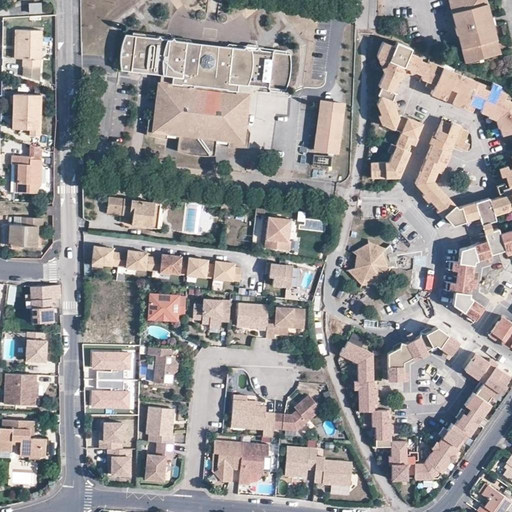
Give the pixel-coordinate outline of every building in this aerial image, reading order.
[(480,0),(450,0),(449,1),(457,27),(456,28),(458,36),(460,36),(468,64),(471,63),(473,62),(475,62),(477,61),(479,61),(480,60),(482,59),(485,59),(497,55),(493,41),(489,27),(487,19),(483,6),(480,0)] [(30,12),(41,11),(40,3),(29,3),(30,12)] [(487,5),(483,6),(487,19),(491,18),(490,17),(487,5)] [(493,26),(489,27),(493,41),(497,40),(494,28),(493,26)] [(19,30),(18,58),(23,58),(23,66),(40,66),(41,30),(19,29),(19,30)] [(236,85),(245,86),(267,89),(274,89),(276,93),(277,93),(287,94),(288,91),(291,91),(293,86),(295,81),(295,78),(296,76),(297,71),(297,67),(297,63),(297,59),(296,55),(292,54),(292,51),(281,50),(279,52),(268,51),(265,48),(264,51),(252,49),(250,47),(248,48),(226,45),(224,47),(221,49),(218,49),(210,48),(208,48),(198,47),(196,44),(194,42),(176,40),(174,38),(173,39),(164,38),(162,36),(160,38),(150,36),(148,33),(137,33),(137,35),(130,34),(127,40),(125,46),(123,52),(122,53),(122,56),(121,60),(121,65),(121,69),(121,72),(136,74),(137,77),(147,78),(150,76),(170,78),(166,115),(157,122),(156,137),(174,140),(175,131),(187,133),(185,150),(196,154),(206,156),(222,155),(225,137),(237,139),(236,146),(256,149),(258,132),(250,124),(251,114),(254,112),(252,110),(253,97),(244,96),(235,94),(236,85)] [(497,40),(493,41),(497,55),(502,54),(497,40)] [(483,88),(484,85),(429,61),(428,64),(421,61),(422,58),(411,53),(413,49),(397,42),(396,47),(384,42),(378,56),(380,61),(384,59),(389,61),(387,68),(383,69),(385,73),(379,85),(383,88),(380,95),(381,96),(377,104),(386,125),(394,129),(401,132),(388,162),(373,162),(372,177),(400,176),(422,123),(408,117),(407,120),(399,117),(396,109),(393,100),(394,97),(396,93),(394,92),(399,79),(416,73),(423,75),(422,79),(428,82),(426,87),(433,90),(431,95),(473,112),(476,107),(482,109),(481,113),(488,116),(489,114),(499,118),(503,130),(500,131),(503,139),(511,135),(511,103),(504,100),(506,95),(499,91),(501,86),(493,83),(491,87),(490,91),(483,88)] [(380,61),(383,69),(387,68),(389,61),(384,59),(380,61)] [(244,96),(245,86),(236,85),(235,94),(244,96)] [(16,116),(16,128),(29,129),(29,134),(39,134),(40,94),(13,94),(13,116),(16,116)] [(342,100),(322,98),(320,115),(341,117),(342,100)] [(409,114),(408,117),(422,123),(423,120),(409,114)] [(339,142),(341,117),(320,115),(318,140),(316,140),(314,154),(339,157),(341,142),(339,142)] [(488,217),(494,215),(509,211),(508,207),(511,205),(511,169),(509,170),(505,172),(506,175),(508,183),(511,193),(505,195),(490,199),(489,198),(457,207),(433,182),(437,172),(445,151),(449,144),(453,145),(456,146),(458,147),(460,148),(463,142),(467,131),(459,128),(460,126),(452,122),(450,124),(442,120),(415,183),(453,224),(465,220),(466,222),(474,220),(473,218),(478,216),(480,221),(481,225),(489,222),(488,217)] [(463,142),(460,148),(462,149),(465,150),(466,150),(469,144),(463,142)] [(18,174),(17,192),(37,192),(37,185),(40,185),(41,159),(41,149),(30,145),(29,156),(12,155),(12,163),(15,163),(14,174),(18,174)] [(501,177),(506,175),(505,172),(509,170),(508,166),(498,168),(501,177)] [(507,188),(505,183),(497,186),(500,194),(504,193),(503,189),(507,188)] [(151,227),(154,201),(141,200),(108,196),(106,211),(122,213),(122,210),(132,211),(132,214),(131,224),(151,227)] [(154,201),(151,227),(156,227),(159,203),(159,202),(154,201)] [(26,224),(22,224),(9,224),(9,245),(36,245),(37,226),(42,226),(42,217),(26,216),(26,224)] [(286,242),(288,228),(288,220),(268,217),(263,248),(288,251),(289,242),(286,242)] [(470,315),(468,318),(474,322),(485,306),(470,296),(472,285),(473,271),(475,261),(484,258),(490,255),(505,250),(505,249),(506,249),(511,246),(511,230),(500,233),(493,235),(491,231),(484,233),(485,237),(485,240),(459,248),(459,260),(451,260),(450,268),(457,268),(456,281),(448,281),(448,289),(455,289),(453,303),(464,310),(470,315)] [(369,242),(369,244),(370,247),(383,252),(387,249),(369,242)] [(370,247),(369,244),(354,253),(357,255),(361,257),(370,251),(370,247)] [(387,265),(391,266),(397,267),(395,259),(390,260),(388,254),(393,253),(391,245),(387,249),(383,252),(370,247),(370,251),(361,257),(358,266),(354,267),(348,268),(361,283),(367,283),(367,286),(377,286),(377,282),(383,282),(381,280),(379,275),(387,265)] [(93,263),(119,266),(121,253),(113,252),(114,248),(95,246),(93,263)] [(121,253),(119,266),(153,271),(155,257),(147,256),(148,252),(129,250),(128,254),(121,253)] [(155,257),(153,271),(188,275),(190,258),(189,257),(189,261),(181,261),(182,257),(163,254),(162,258),(155,257)] [(190,258),(188,275),(214,278),(216,261),(215,265),(208,264),(208,260),(190,258)] [(216,261),(214,278),(240,281),(242,268),(234,267),(235,263),(216,261)] [(294,266),(272,263),(270,277),(275,278),(274,286),(292,288),(294,266)] [(381,280),(391,266),(387,265),(379,275),(381,280)] [(90,280),(90,316),(116,316),(118,282),(90,280)] [(59,285),(30,286),(32,322),(43,322),(43,324),(53,324),(53,318),(44,318),(44,313),(42,313),(42,308),(52,308),(60,307),(59,285)] [(149,313),(176,315),(185,315),(186,295),(150,293),(149,313)] [(210,323),(220,324),(221,320),(229,320),(230,300),(203,298),(203,304),(194,303),(193,317),(202,318),(210,318),(210,323)] [(266,330),(268,310),(268,304),(238,302),(237,326),(258,327),(258,329),(266,330)] [(275,333),(287,334),(288,327),(304,327),(305,308),(276,306),(276,310),(268,310),(266,330),(266,337),(274,338),(275,333)] [(53,318),(52,308),(42,308),(42,313),(44,313),(44,318),(53,318)] [(511,334),(511,331),(511,321),(504,315),(493,331),(499,335),(506,340),(511,344),(511,334)] [(125,345),(120,345),(119,337),(119,324),(86,325),(86,365),(125,365),(125,345)] [(415,338),(411,340),(409,341),(392,351),(389,353),(389,381),(405,380),(405,373),(404,362),(414,356),(427,349),(436,343),(445,350),(451,354),(452,354),(454,351),(459,343),(460,341),(437,325),(415,338)] [(303,335),(304,327),(288,327),(287,334),(303,335)] [(496,339),(499,335),(493,331),(490,334),(496,339)] [(42,341),(43,333),(26,332),(24,361),(44,362),(45,341),(42,341)] [(463,413),(459,418),(455,425),(452,423),(448,430),(444,428),(439,434),(443,437),(439,443),(435,449),(425,464),(416,463),(407,463),(408,456),(408,441),(392,441),(392,433),(392,425),(392,417),(386,417),(387,410),(377,410),(374,409),(374,404),(378,404),(378,388),(374,388),(374,381),(374,354),(349,341),(342,354),(359,363),(359,380),(359,389),(359,395),(359,403),(359,410),(372,410),(371,425),(376,425),(376,438),(376,446),(392,446),(392,456),(397,456),(397,464),(392,464),(392,478),(408,479),(408,473),(416,473),(416,478),(438,478),(450,461),(455,454),(459,448),(456,446),(465,432),(468,434),(470,435),(478,423),(474,420),(471,419),(470,417),(468,416),(467,415),(465,414),(463,413)] [(175,358),(172,358),(173,348),(148,346),(147,356),(150,356),(148,381),(153,382),(172,383),(173,373),(177,370),(178,362),(175,358)] [(489,362),(490,360),(478,352),(466,369),(480,378),(483,374),(487,378),(485,382),(484,383),(483,384),(482,385),(481,386),(481,388),(480,389),(479,390),(478,392),(476,394),(473,392),(465,404),(471,408),(478,413),(483,417),(487,410),(489,410),(493,404),(489,401),(493,395),(497,389),(500,392),(502,393),(508,384),(506,383),(511,376),(497,365),(495,367),(489,362)] [(492,358),(490,360),(489,362),(495,367),(497,365),(498,362),(492,358)] [(36,375),(5,373),(3,404),(34,406),(35,397),(29,397),(30,383),(35,384),(36,375)] [(104,407),(122,407),(122,380),(104,381),(104,407)] [(275,413),(273,428),(296,430),(321,409),(309,394),(298,403),(301,406),(297,410),(291,414),(275,413)] [(255,401),(246,400),(232,399),(231,421),(244,422),(244,427),(273,429),(273,428),(275,413),(265,412),(265,406),(255,405),(255,401)] [(149,441),(156,441),(174,443),(174,435),(172,435),(173,424),(169,423),(171,408),(149,406),(146,433),(150,433),(149,441)] [(457,417),(459,418),(463,413),(465,410),(462,408),(457,417)] [(478,423),(483,417),(478,413),(476,417),(474,420),(478,423)] [(29,429),(33,430),(33,421),(2,419),(2,427),(0,426),(0,449),(10,450),(11,443),(11,439),(19,440),(19,444),(19,450),(27,451),(27,456),(40,457),(41,439),(33,438),(29,438),(29,429)] [(122,422),(104,421),(103,439),(99,439),(99,448),(108,448),(116,448),(117,440),(121,440),(122,422)] [(459,448),(468,434),(465,432),(456,446),(459,448)] [(240,468),(242,442),(214,440),(214,452),(219,453),(218,468),(218,469),(214,472),(221,480),(231,481),(232,468),(240,468)] [(174,443),(156,441),(156,450),(147,450),(145,478),(163,480),(165,459),(166,451),(173,452),(174,443)] [(272,444),(242,442),(240,468),(239,481),(253,482),(253,473),(265,473),(267,455),(271,455),(272,444)] [(315,469),(316,456),(317,447),(287,445),(285,475),(307,477),(307,469),(315,469)] [(125,448),(116,448),(108,448),(108,456),(111,456),(111,474),(129,474),(130,456),(125,456),(125,448)] [(411,451),(411,456),(416,456),(416,461),(419,461),(419,452),(411,451)] [(325,457),(316,456),(315,469),(314,481),(322,481),(322,483),(350,485),(352,461),(324,459),(325,457)] [(480,492),(483,495),(492,483),(488,481),(480,492)] [(511,497),(492,483),(483,495),(490,500),(485,507),(482,505),(478,511),(479,511),(504,511),(511,500),(511,497)]
